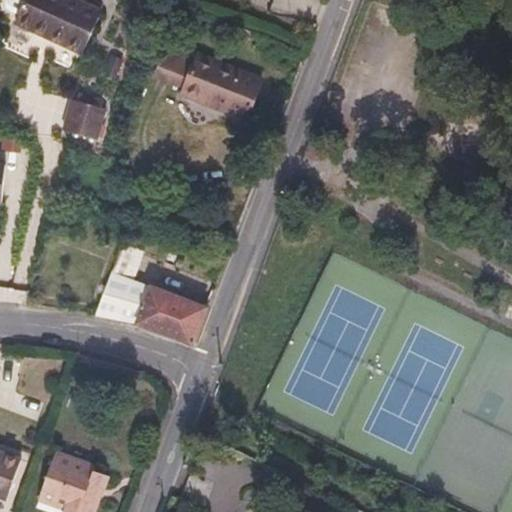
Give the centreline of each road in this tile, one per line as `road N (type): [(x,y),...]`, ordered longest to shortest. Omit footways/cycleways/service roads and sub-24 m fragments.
road 1 (residential): [(339,0),(199,373)]
road 2 (residential): [(0,321),(125,342),(199,373)]
road 3 (residential): [(199,373),(151,511)]
